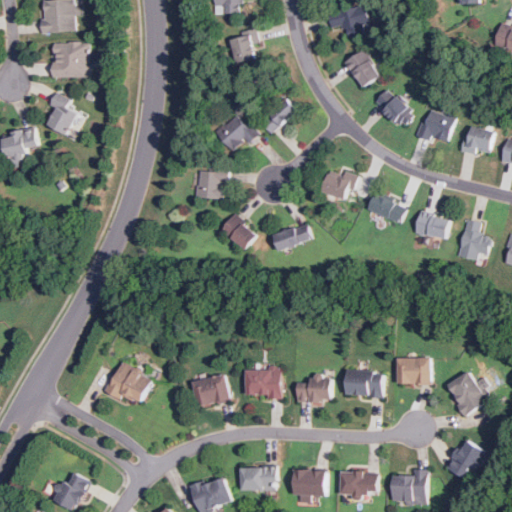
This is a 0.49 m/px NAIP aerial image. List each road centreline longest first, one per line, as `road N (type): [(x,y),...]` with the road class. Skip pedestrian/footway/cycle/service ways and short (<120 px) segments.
road 1 (residential): [(61,338),(114,247),(147,155),(157,0)]
road 2 (residential): [(295,0),(301,45),(360,137),(420,172),(511,196)]
road 3 (residential): [(149,476),(237,433),(415,434)]
road 4 (residential): [(149,476),(133,442),(29,385)]
road 5 (residential): [(0,477),(46,392),(61,338)]
road 6 (residential): [(23,396),(149,476)]
